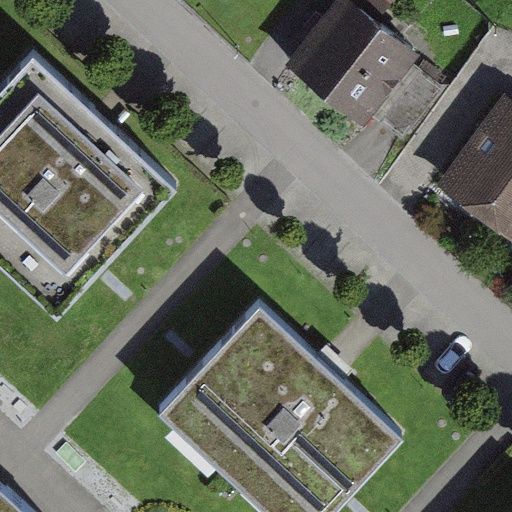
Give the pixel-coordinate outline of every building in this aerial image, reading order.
[(450,51),(379,0),(366,0),(313,72),(392,130),(450,51)] [(229,190),(86,54),(0,143),(0,228),(100,324),(229,190)] [(511,112),(460,188),(511,223),(511,112)] [(374,511),(435,432),(268,306),(181,420),(302,511),(374,511)] [(0,511),(27,511),(0,486),(0,511)]
